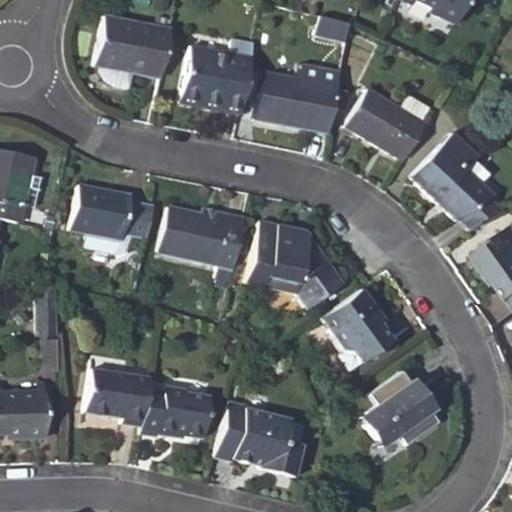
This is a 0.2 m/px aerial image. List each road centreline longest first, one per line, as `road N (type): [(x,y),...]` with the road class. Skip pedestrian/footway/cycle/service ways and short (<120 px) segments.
road 1 (residential): [(445,511),(488,457),(492,402),(477,353),(423,267),(376,220),(322,191),(148,155),(73,124),(12,71)]
road 2 (residential): [(0,501),(167,511)]
